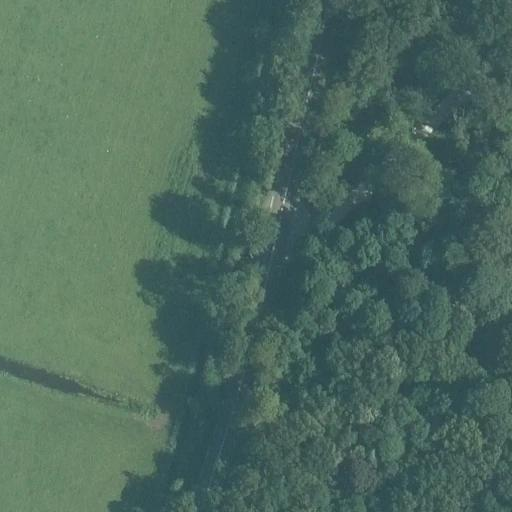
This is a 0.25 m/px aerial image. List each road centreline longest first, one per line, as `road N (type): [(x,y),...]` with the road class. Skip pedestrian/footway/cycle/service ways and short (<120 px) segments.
road 1 (secondary): [(200,511),(267,279),(327,0)]
road 2 (track): [(511,48),(297,265),(267,279)]
